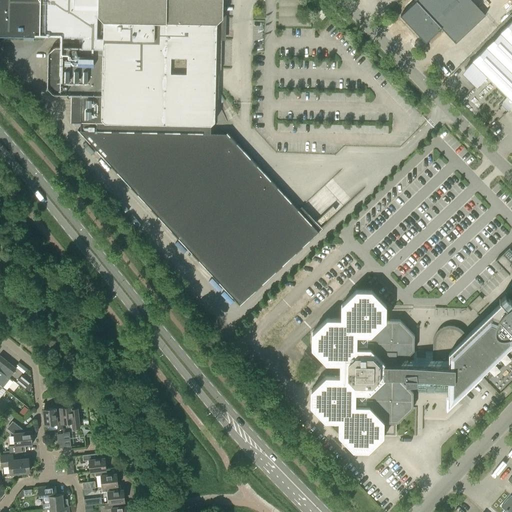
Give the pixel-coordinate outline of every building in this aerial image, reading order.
[(0,0),(0,34),(16,35),(16,40),(24,40),(24,35),(82,37),(82,47),(54,47),(48,53),(47,88),(54,94),(71,94),(71,123),(81,123),(81,130),(79,130),(78,130),(240,305),(319,232),(227,133),(211,133),(211,125),(215,121),(215,93),(216,69),(221,69),(221,40),(216,40),(217,23),(223,17),(223,0),(0,0)] [(302,0),(279,0),(279,26),(311,26),(311,16),(303,16),(302,0)] [(415,0),(416,1),(400,15),(423,39),(424,38),(427,41),(441,28),(456,43),(485,15),(471,0),(415,0)] [(322,19),(326,15),(321,10),(317,14),(322,19)] [(511,20),(465,68),(480,83),(486,76),(507,96),(502,101),(510,109),(511,107),(511,20)] [(480,83),(465,68),(460,73),(475,88),(480,83)] [(495,260),(502,268),(509,275),(510,274),(509,274),(511,270),(511,251),(509,249),(510,248),(509,247),(495,260)] [(433,350),(425,350),(425,354),(417,354),(417,350),(414,350),(414,335),(400,320),(386,319),(386,306),(371,290),(356,290),(341,305),(341,319),(327,318),(312,333),(311,348),(326,363),(340,363),(340,376),(326,376),(310,391),(310,406),(325,421),(339,421),(338,435),(353,450),(368,450),(383,436),(383,422),(397,422),(412,408),(413,393),(426,393),(426,388),(430,388),(434,388),(434,393),(448,394),(447,406),(511,343),(511,298),(510,300),(505,295),(500,300),(500,299),(499,300),(501,302),(466,336),(465,335),(460,328),(455,326),(449,325),(444,326),(439,329),(435,334),(433,341),(433,350)] [(0,370),(8,377),(16,368),(0,355),(0,370)] [(9,378),(8,377),(0,370),(0,385),(1,386),(2,387),(9,378)] [(31,383),(22,376),(16,382),(26,390),(31,383)] [(72,409),(72,406),(60,407),(62,429),(62,423),(73,422),(74,428),(79,427),(77,408),(72,409)] [(56,423),(57,429),(62,429),(60,407),(60,410),(55,410),(55,408),(43,409),(45,425),(56,423)] [(9,453),(0,453),(0,454),(12,453),(22,451),(25,451),(24,444),(32,444),(31,431),(23,432),(23,430),(12,421),(7,428),(13,433),(14,445),(9,446),(9,453)] [(63,432),(63,434),(64,447),(71,447),(69,432),(63,432)] [(28,458),(13,460),(12,453),(0,454),(1,466),(9,465),(10,473),(29,471),(28,458)] [(101,453),(82,455),(82,460),(89,459),(90,471),(105,469),(104,457),(101,458),(101,453)] [(101,475),(102,487),(117,485),(116,473),(113,473),(113,468),(105,469),(94,471),(95,476),(101,475)] [(108,491),(109,503),(124,501),(123,489),(120,489),(120,484),(117,485),(102,487),(101,487),(102,492),(108,491)] [(62,494),(57,494),(56,487),(38,489),(39,497),(43,496),(44,509),(49,508),(68,506),(67,498),(63,499),(62,494)] [(511,511),(511,496),(511,495),(501,506),(505,510),(503,511),(511,511)] [(112,508),(111,511),(127,511),(127,506),(124,506),(124,501),(109,503),(105,503),(105,509),(112,508)]
